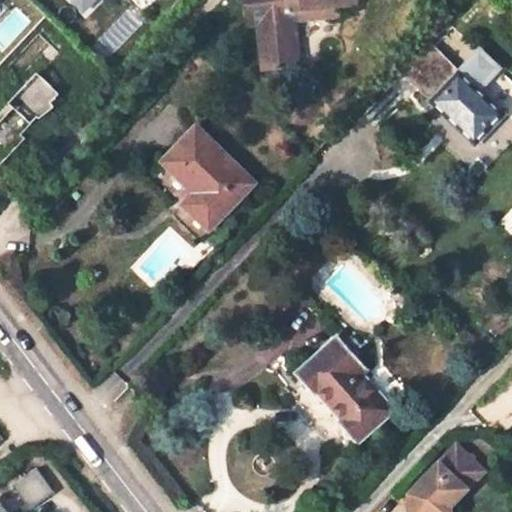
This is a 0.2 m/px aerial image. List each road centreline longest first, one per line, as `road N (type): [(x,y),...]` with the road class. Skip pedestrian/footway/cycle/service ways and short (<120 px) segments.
road 1 (unknown): [(0,209),(207,0)]
road 2 (secondary): [(152,511),(0,313)]
road 3 (unknown): [(390,511),(511,381)]
